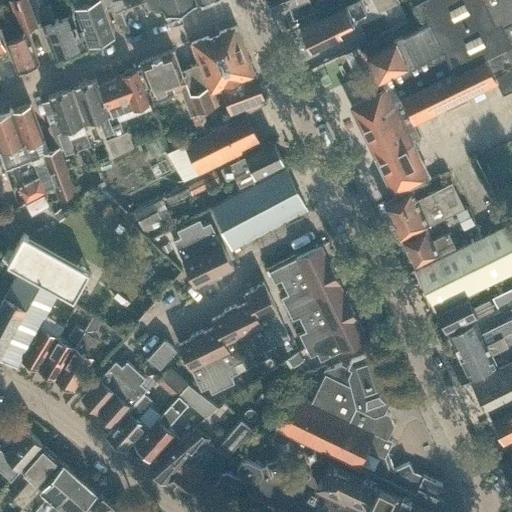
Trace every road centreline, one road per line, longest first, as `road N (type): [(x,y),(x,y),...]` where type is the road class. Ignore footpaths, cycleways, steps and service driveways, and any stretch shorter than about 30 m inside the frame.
road 1 (residential): [(490,511),(351,209)]
road 2 (residential): [(244,3),(0,94)]
road 3 (residential): [(351,209),(251,253),(235,283),(201,306),(177,316),(145,314)]
road 4 (residential): [(351,209),(279,53),(244,3)]
road 5 (residential): [(0,385),(171,511)]
